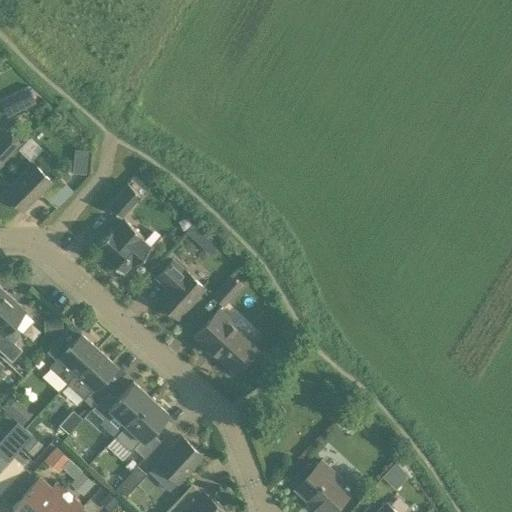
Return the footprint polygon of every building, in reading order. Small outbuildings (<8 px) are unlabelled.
[(0,103),(7,117),(35,103),(26,86),(0,99),(0,103)] [(6,129),(0,135),(0,164),(21,142),(6,129)] [(56,175),(49,181),(32,164),(4,193),(21,210),(38,193),(48,201),(65,184),(56,175)] [(138,196),(126,185),(106,208),(118,218),(138,196)] [(104,259),(120,274),(130,263),(133,265),(149,248),(138,239),(141,235),(123,220),(114,231),(111,228),(97,244),(108,254),(104,259)] [(192,223),(185,233),(209,256),(218,246),(192,223)] [(203,288),(185,271),(185,270),(173,258),(154,277),(167,290),(157,301),(175,318),(203,288)] [(239,287),(229,277),(212,296),(222,305),(239,287)] [(18,329),(12,324),(23,313),(0,292),(0,352),(10,362),(21,350),(12,343),(18,336),(18,329)] [(251,358),(249,353),(254,347),(227,321),(229,319),(218,309),(194,335),(233,371),(238,365),(243,366),(251,358)] [(79,332),(66,346),(57,338),(45,351),(55,359),(48,367),(65,383),(97,349),(79,332)] [(115,366),(97,349),(65,383),(83,399),(86,395),(95,404),(106,392),(110,387),(102,380),(115,366)] [(106,392),(95,404),(91,409),(103,419),(110,412),(124,425),(149,398),(132,382),(115,401),(106,392)] [(31,414),(11,395),(0,406),(20,425),(31,414)] [(124,425),(114,437),(129,450),(131,448),(143,458),(159,441),(150,433),(167,414),(149,398),(124,425)] [(67,409),(59,426),(71,432),(79,415),(67,409)] [(201,455),(180,436),(155,463),(176,482),(201,455)] [(55,446),(43,459),(58,472),(70,459),(55,446)] [(298,479),(301,482),(295,488),(320,511),(333,511),(353,490),(321,460),(315,466),(312,464),(306,464),(298,472),(298,479)] [(395,487),(408,474),(395,461),(382,474),(395,487)] [(125,495),(145,473),(136,465),(116,487),(125,495)] [(15,511),(41,511),(57,496),(63,490),(54,482),(49,488),(38,478),(11,507),(15,511)] [(178,497),(164,511),(223,511),(221,510),(222,507),(216,502),(213,502),(202,492),(188,507),(178,497)] [(57,496),(41,511),(76,511),(81,507),(73,499),(68,505),(57,496)] [(400,511),(387,499),(375,511),(370,506),(364,511),(400,511)]
